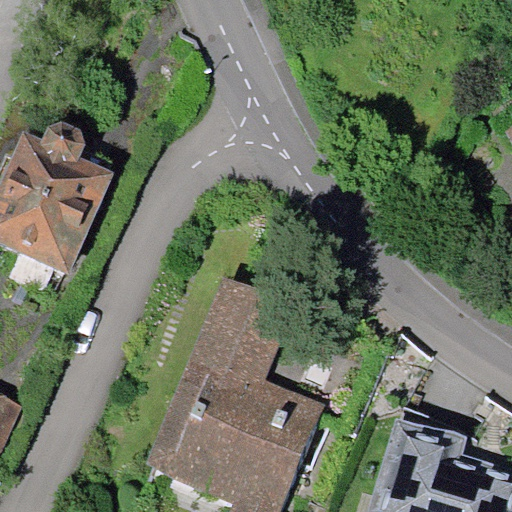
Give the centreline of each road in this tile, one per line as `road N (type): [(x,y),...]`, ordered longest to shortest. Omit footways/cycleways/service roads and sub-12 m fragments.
road 1 (residential): [(247,101),(149,217),(24,511)]
road 2 (residential): [(511,364),(375,284),(247,101)]
